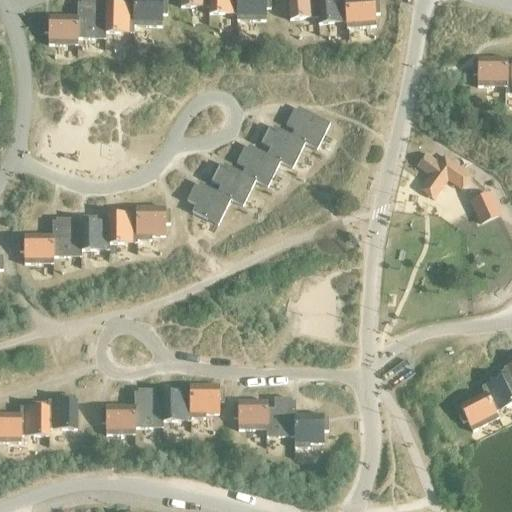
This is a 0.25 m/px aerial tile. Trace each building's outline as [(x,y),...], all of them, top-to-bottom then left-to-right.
[(105,35),(106,35),(128,35),(128,34),(133,35),(134,28),(133,28),(134,6),(133,6),(133,0),(133,6),(122,5),(122,1),(113,0),(113,5),(104,5),(104,12),(106,12),(105,35)] [(133,28),(134,28),(161,29),(162,16),(166,17),(167,7),(162,7),(162,0),(133,0),(133,6),(134,6),(133,28)] [(179,0),(180,8),(207,8),(209,9),(209,0),(179,0)] [(209,0),(209,9),(207,8),(207,16),(236,16),(236,22),(236,16),(237,16),(236,0),(209,0)] [(265,0),(236,0),(237,16),(236,16),(236,22),(266,22),(266,10),(270,10),(271,1),(265,1),(265,0)] [(286,0),(289,22),(316,19),(318,19),(316,0),(286,0)] [(316,0),(318,19),(316,19),(317,26),(346,24),(345,2),(345,1),(344,0),(316,0)] [(346,24),(347,30),(375,28),(374,16),(380,15),(379,6),(373,6),(372,0),(360,0),(345,1),(345,2),(346,24)] [(77,41),(77,40),(105,41),(106,35),(105,35),(106,12),(104,12),(98,12),(99,2),(81,2),(81,12),(77,15),(77,18),(77,41)] [(77,18),(49,17),(49,26),(43,25),(43,34),(48,35),(48,46),(77,47),(77,41),(77,18)] [(506,67),(507,67),(506,59),(477,60),(477,67),(472,67),(473,76),(477,76),(478,89),(505,88),(505,89),(506,89),(506,67)] [(294,131),(292,137),(291,138),(305,144),(305,145),(317,151),(330,124),(308,113),(302,115),(294,111),(286,127),(294,131)] [(270,150),(267,156),(266,156),(280,163),(292,170),(304,145),(305,145),(305,144),(291,138),(292,137),(282,132),(277,134),(268,130),(261,145),(270,150)] [(233,170),(242,175),(241,175),(255,182),(268,188),(280,163),(266,156),(267,156),(258,152),(253,153),(244,149),(236,165),(245,169),(242,174),(233,170)] [(472,177),(444,157),(420,191),(434,201),(448,183),(461,192),(472,177)] [(243,207),(255,182),(241,175),(242,175),(233,170),(228,172),(219,168),(212,183),(220,187),(217,193),(209,189),(208,189),(217,194),(230,201),(243,207)] [(217,226),(230,201),(217,194),(208,189),(203,191),(195,187),(187,202),(195,206),(192,214),(217,226)] [(489,195),(471,203),(481,225),(499,217),(489,195)] [(136,216),(137,242),(151,242),(151,239),(165,239),(165,226),(170,226),(170,216),(165,216),(165,208),(136,208),(136,216)] [(115,216),(108,216),(108,223),(109,245),(137,245),(137,242),(136,216),(124,216),(124,211),(115,211),(115,216)] [(79,223),(79,230),(81,230),(81,252),(109,252),(109,245),(108,223),(107,223),(97,223),(97,218),(88,218),(88,223),(79,223)] [(52,234),(52,237),(53,237),(53,259),(81,258),(81,252),(81,230),(79,230),(73,230),(73,220),(56,220),(56,230),(52,234)] [(53,266),(53,259),(53,237),(52,237),(52,236),(24,236),(24,245),(19,245),(19,254),(25,254),(25,266),(53,266)] [(511,361),(511,365),(503,370),(506,376),(511,386),(511,359),(511,360),(511,361)] [(492,383),(481,389),(484,395),(485,395),(495,414),(511,405),(511,386),(506,376),(503,370),(502,370),(505,376),(500,379),(498,375),(490,379),(492,383)] [(190,420),(191,420),(205,420),(205,417),(218,417),(218,403),(223,404),(223,394),(218,394),(218,387),(189,387),(189,394),(190,394),(190,420)] [(191,423),(191,420),(190,420),(190,394),(189,394),(178,394),(178,389),(169,389),(169,394),(161,394),(161,401),(162,401),(162,423),(163,423),(191,423)] [(134,408),(134,430),(135,430),(163,430),(163,423),(162,423),(162,401),(161,401),(155,401),(155,391),(138,391),(138,401),(134,405),(134,408)] [(467,422),(472,433),(498,420),(495,414),(485,395),(484,395),(484,394),(459,407),(463,414),(458,416),(462,424),(467,422)] [(48,431),(50,431),(77,431),(77,402),(69,402),(69,397),(60,397),(60,402),(48,402),(48,409),(48,431)] [(273,410),(267,410),(266,410),(267,432),(266,432),(266,439),(294,439),(294,450),(294,439),(295,439),(294,417),(295,417),(295,416),(295,414),(291,410),(291,400),(273,400),(273,410)] [(32,409),(20,409),(20,416),(20,438),(21,438),(21,439),(50,439),(50,431),(48,431),(48,409),(48,402),(47,402),(47,409),(41,409),(41,404),(32,404),(32,409)] [(266,432),(266,439),(266,432),(267,432),(266,410),(267,410),(267,403),(238,403),(238,411),(233,411),(233,420),(238,420),(238,432),(266,432)] [(134,408),(106,408),(106,416),(101,416),(101,425),(106,425),(106,437),(135,437),(135,430),(134,430),(134,408)] [(0,444),(21,445),(21,439),(21,438),(20,438),(20,416),(20,409),(19,409),(19,416),(0,415),(0,444)] [(294,439),(294,450),(309,450),(309,446),(322,446),(322,433),(327,433),(327,424),(322,424),(322,416),(295,416),(295,417),(294,417),(295,439),(294,439)]
